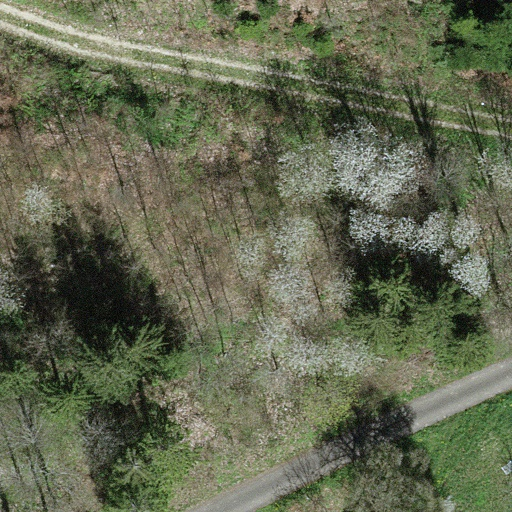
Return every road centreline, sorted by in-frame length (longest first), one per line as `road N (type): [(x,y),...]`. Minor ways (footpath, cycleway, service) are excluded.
road 1 (track): [(511,171),(40,72),(0,52)]
road 2 (track): [(426,410),(180,511)]
